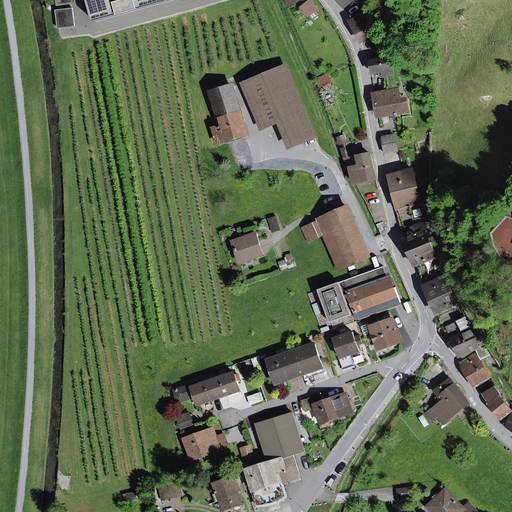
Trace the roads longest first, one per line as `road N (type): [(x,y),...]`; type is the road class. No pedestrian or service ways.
road 1 (track): [(6,0),(31,268),(18,511)]
road 2 (residential): [(425,338),(426,308),(384,190),(360,53),(329,0)]
road 3 (residential): [(398,370),(380,367),(232,418)]
road 4 (residential): [(398,370),(299,511)]
road 5 (residential): [(511,442),(425,338)]
